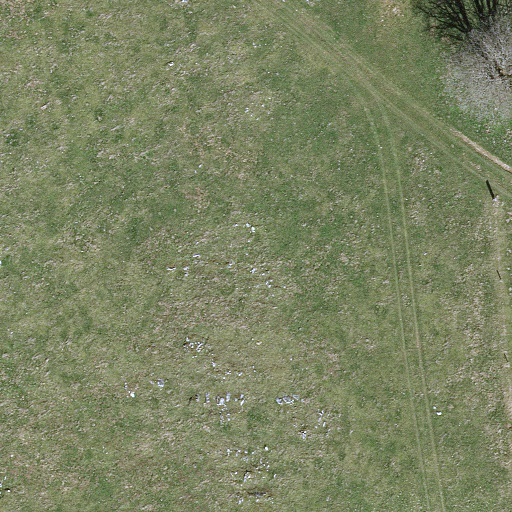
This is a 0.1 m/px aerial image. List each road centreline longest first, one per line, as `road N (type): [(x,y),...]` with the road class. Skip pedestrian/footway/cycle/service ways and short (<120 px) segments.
road 1 (track): [(433,511),(375,104),(511,182)]
road 2 (track): [(375,104),(261,0)]
